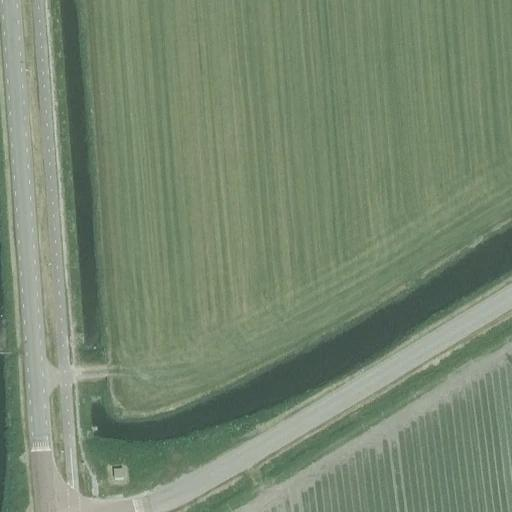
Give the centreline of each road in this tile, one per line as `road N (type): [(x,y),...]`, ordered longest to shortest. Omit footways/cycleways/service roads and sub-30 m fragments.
road 1 (tertiary): [(47,511),(8,0)]
road 2 (unclassified): [(118,511),(175,495),(511,294)]
